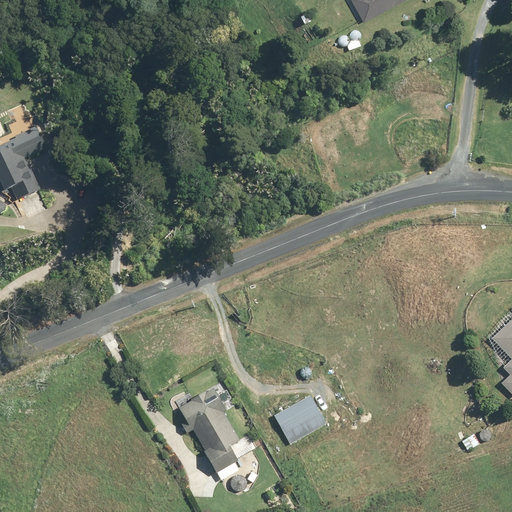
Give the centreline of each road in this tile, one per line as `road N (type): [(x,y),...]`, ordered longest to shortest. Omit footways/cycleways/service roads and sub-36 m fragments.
road 1 (residential): [(0,357),(393,201),(511,192)]
road 2 (unknown): [(129,306),(120,169),(94,0)]
